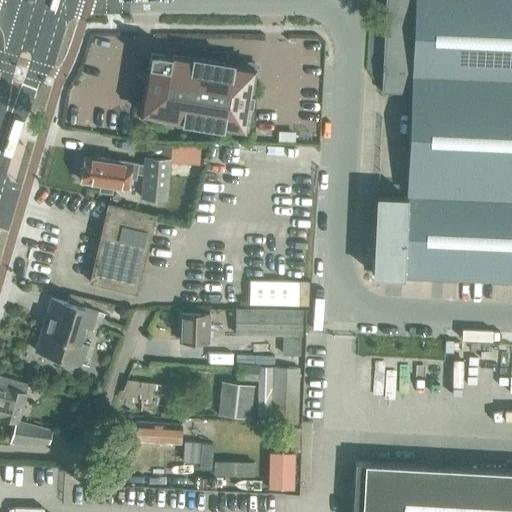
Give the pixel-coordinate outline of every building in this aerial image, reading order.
[(374,259),(373,275),(397,276),(403,276),(403,277),(459,280),(511,281),(511,0),(386,0),(385,23),(382,92),(411,94),(407,181),(406,189),(406,196),(377,195),(377,196),(374,259)] [(140,113),(235,129),(244,130),(248,105),(251,106),(253,94),(250,93),(254,68),(150,51),(140,113)] [(142,174),(140,199),(167,201),(170,159),(170,158),(171,145),(146,144),(144,156),(143,156),(143,165),(142,174)] [(80,169),(78,178),(81,181),(81,182),(102,185),(101,192),(112,194),(114,187),(129,189),(131,175),(135,176),(135,173),(142,174),(143,165),(85,156),(85,157),(84,167),(80,169)] [(108,204),(89,282),(136,293),(155,216),(108,204)] [(249,280),(249,304),(297,305),(298,281),(249,280)] [(97,312),(50,298),(35,352),(81,366),(87,346),(80,343),(84,328),(92,330),(97,312)] [(234,335),(301,336),(301,310),(235,309),(234,335)] [(178,314),(177,345),(211,346),(212,315),(178,314)] [(237,363),(236,381),(258,381),(258,367),(259,364),(237,363)] [(258,381),(257,416),(270,416),(271,367),(258,367),(258,381)] [(271,423),(297,423),(298,368),(272,368),(271,423)] [(0,419),(14,423),(10,443),(48,444),(52,430),(19,421),(27,393),(25,393),(28,384),(0,376),(0,419)] [(126,380),(121,394),(169,400),(171,386),(126,380)] [(254,385),(221,382),(217,415),(250,419),(254,385)] [(181,425),(135,422),(134,440),(180,444),(181,425)] [(183,442),(183,462),(198,462),(199,443),(183,442)] [(270,452),(268,488),(293,489),(294,453),(270,452)] [(254,463),(213,462),(213,476),(253,477),(254,463)] [(511,511),(511,470),(355,462),(352,511),(511,511)]
